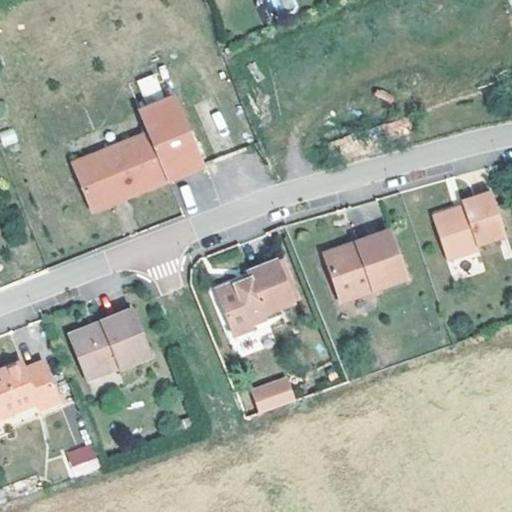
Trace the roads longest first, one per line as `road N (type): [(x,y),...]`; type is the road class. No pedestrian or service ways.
road 1 (residential): [(155,248),(279,203),(511,143)]
road 2 (residential): [(155,248),(261,511)]
road 3 (residential): [(0,305),(155,248)]
